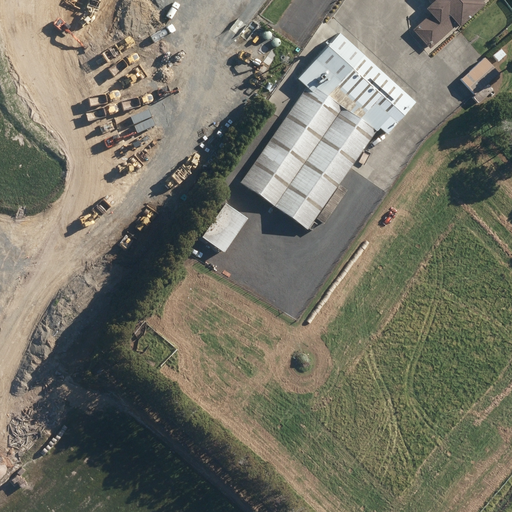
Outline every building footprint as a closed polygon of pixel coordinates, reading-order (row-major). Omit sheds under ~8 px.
[(414,31),(430,49),(458,25),(461,28),(486,6),(483,3),(486,0),(434,0),(437,2),(427,11),(431,16),(414,31)] [(241,183),(308,230),(348,173),(356,179),(379,146),(370,140),(376,132),(360,121),(365,116),(387,135),(416,103),(340,36),(299,81),(314,94),(320,88),(328,96),(327,98),(319,93),(316,97),(306,90),(241,183)] [(206,81),(214,64),(208,62),(212,54),(196,46),(181,78),(197,86),(200,78),(206,81)] [(493,57),(498,62),(506,55),(501,50),(493,57)] [(473,98),(479,104),(493,91),(488,85),(499,75),(484,59),(461,81),(475,96),(473,98)] [(158,100),(137,118),(158,142),(179,124),(158,100)] [(133,126),(115,108),(105,118),(130,143),(144,129),(137,122),(133,126)] [(202,240),(224,254),(247,220),(225,206),(202,240)] [(101,307),(136,266),(124,255),(120,259),(114,254),(82,291),(101,307)]
